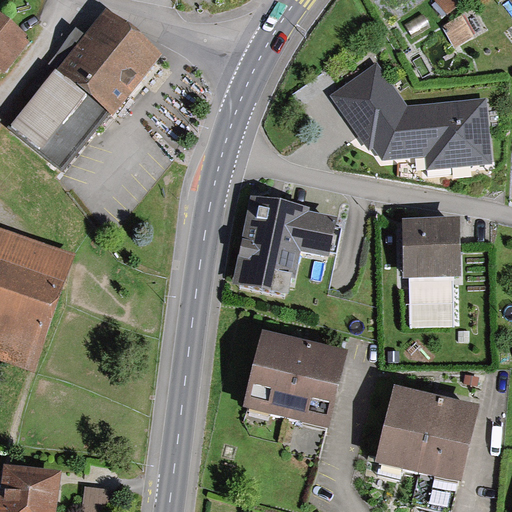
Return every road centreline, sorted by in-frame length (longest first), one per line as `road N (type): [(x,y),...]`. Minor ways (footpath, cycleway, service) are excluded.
road 1 (secondary): [(168,511),(221,158)]
road 2 (residential): [(221,158),(511,216)]
road 3 (unclassified): [(85,0),(256,65)]
